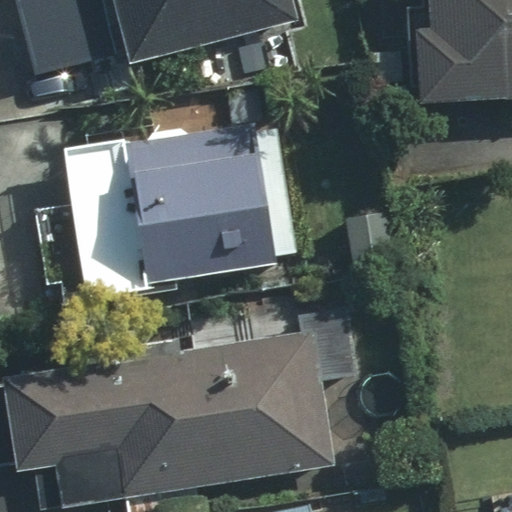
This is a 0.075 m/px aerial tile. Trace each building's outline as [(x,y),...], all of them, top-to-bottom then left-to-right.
[(301,0),(125,0),(140,57),(305,16),(301,0)] [(511,0),(441,0),(443,23),(427,24),(431,97),(511,93),(511,0)] [(263,122),(136,142),(159,280),(285,260),(263,122)] [(400,217),(348,217),(348,273),(399,273),(400,217)] [(336,463),(317,331),(12,375),(26,463),(63,458),(70,502),(336,463)]
